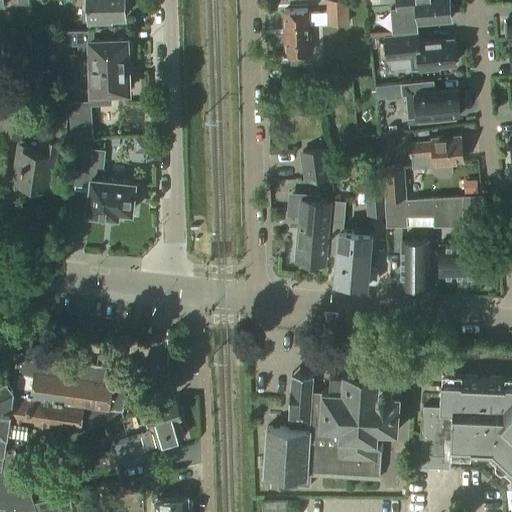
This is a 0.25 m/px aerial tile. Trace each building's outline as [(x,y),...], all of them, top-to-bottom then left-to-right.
[(0,0),(0,9),(2,9),(1,0),(15,0),(16,6),(27,6),(26,0),(0,0)] [(81,0),(82,2),(88,2),(88,4),(88,20),(111,19),(119,18),(119,16),(134,15),(133,0),(81,0)] [(347,0),(326,0),(327,11),(328,23),(348,22),(347,0)] [(396,0),(397,7),(403,7),(405,32),(418,30),(417,20),(451,17),(451,14),(453,13),(452,6),(450,4),(449,0),(396,0)] [(307,8),(284,9),(286,54),(291,54),(291,63),(305,63),(305,53),(309,53),(308,24),(307,12),(307,8)] [(95,29),(60,31),(60,45),(79,44),(80,54),(67,54),(67,59),(62,59),(63,66),(91,65),(127,64),(127,53),(130,53),(129,40),(126,40),(126,38),(95,39),(95,29)] [(418,32),(385,34),(387,58),(408,56),(410,70),(418,69),(418,72),(439,70),(438,64),(455,63),(455,60),(457,58),(457,50),(454,49),(453,38),(419,41),(418,32)] [(91,65),(63,66),(63,73),(68,73),(68,77),(81,77),(91,76),(92,92),(93,103),(110,102),(110,91),(128,91),(128,88),(131,88),(131,74),(127,75),(127,64),(91,65)] [(16,68),(16,85),(28,85),(28,68),(16,68)] [(426,80),(398,82),(400,95),(403,95),(405,117),(417,116),(418,122),(456,118),(456,112),(460,112),(457,88),(427,91),(426,80)] [(386,83),(374,84),(375,97),(387,96),(386,83)] [(6,92),(2,115),(4,116),(26,119),(27,115),(28,115),(29,107),(27,107),(29,94),(16,92),(16,94),(6,92)] [(92,102),(69,103),(71,136),(94,134),(92,102)] [(48,109),(46,125),(68,127),(69,111),(48,109)] [(431,140),(407,142),(409,167),(433,164),(433,172),(438,176),(448,174),(452,170),(451,160),(463,159),(461,134),(431,137),(431,140)] [(150,152),(151,139),(135,138),(133,151),(150,152)] [(18,148),(15,167),(20,168),(18,184),(26,185),(26,189),(46,191),(46,187),(57,189),(63,142),(40,139),(39,148),(33,147),(34,143),(21,141),(20,148),(18,148)] [(76,143),(73,169),(87,171),(86,178),(91,179),(87,212),(118,216),(118,210),(132,211),(133,196),(138,197),(139,184),(135,183),(135,181),(101,178),(104,150),(90,148),(91,144),(76,143)] [(324,148),(302,151),(306,178),(328,175),(324,148)] [(399,165),(380,166),(381,182),(382,198),(385,198),(385,195),(402,195),(399,165)] [(476,179),(463,180),(464,193),(477,192),(476,179)] [(382,198),(381,182),(366,184),(368,213),(383,212),(382,198)] [(433,195),(402,195),(385,195),(385,198),(385,224),(406,224),(406,214),(433,214),(433,195)] [(461,224),(461,195),(433,195),(433,214),(433,224),(461,224)] [(302,198),(297,259),(324,262),(329,200),(302,198)] [(330,219),(328,252),(334,253),(331,280),(366,283),(370,232),(342,230),(343,220),(330,219)] [(401,239),(401,284),(429,285),(429,239),(401,239)] [(439,243),(439,274),(479,274),(479,244),(439,243)] [(0,511),(37,511),(17,445),(15,440),(4,444),(7,428),(11,427),(12,419),(56,426),(55,434),(105,419),(111,379),(34,368),(32,388),(13,385),(7,377),(0,375),(0,511)] [(266,425),(263,473),(271,474),(271,482),(309,485),(309,483),(305,483),(305,472),(378,477),(382,429),(397,430),(399,391),(392,390),(393,371),(342,368),(342,375),(329,374),(328,387),(321,386),(321,394),(311,394),(312,373),(291,372),(290,386),(289,386),(288,405),(289,405),(287,426),(266,425)] [(511,382),(504,382),(504,376),(462,374),(461,374),(461,380),(440,379),(439,405),(422,404),(420,465),(449,467),(450,442),(471,443),(470,448),(489,449),(491,445),(511,464),(511,468),(511,469),(511,478),(511,382)] [(97,435),(82,440),(91,472),(115,465),(147,457),(143,444),(155,441),(155,443),(183,435),(178,416),(181,416),(181,414),(183,409),(181,402),(177,400),(176,399),(145,407),(151,427),(139,430),(140,432),(108,441),(108,440),(99,443),(97,435)] [(94,511),(89,488),(82,489),(87,511),(94,511)] [(50,511),(48,498),(36,501),(38,511),(50,511)] [(187,511),(186,498),(155,500),(155,511),(187,511)] [(262,498),(262,510),(287,510),(287,499),(262,498)]
